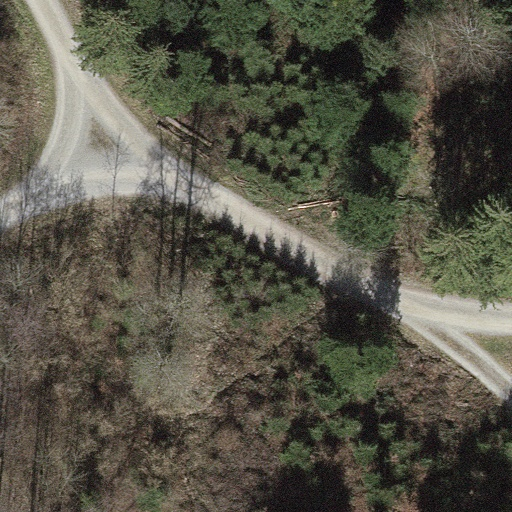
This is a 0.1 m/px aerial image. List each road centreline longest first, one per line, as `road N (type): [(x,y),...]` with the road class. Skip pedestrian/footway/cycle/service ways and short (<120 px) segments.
road 1 (track): [(138,143),(210,198),(426,320),(511,322)]
road 2 (track): [(138,143),(43,0)]
road 3 (track): [(0,218),(138,143)]
